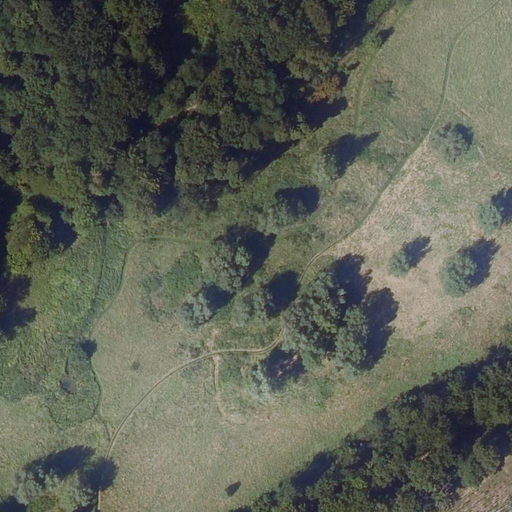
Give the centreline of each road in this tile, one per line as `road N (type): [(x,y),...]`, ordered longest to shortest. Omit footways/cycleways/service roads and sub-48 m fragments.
road 1 (track): [(416,0),(184,299)]
road 2 (track): [(319,511),(511,378)]
